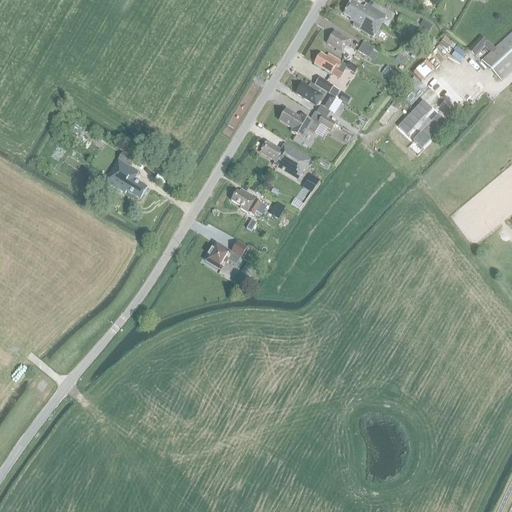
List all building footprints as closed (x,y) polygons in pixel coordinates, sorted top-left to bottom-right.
[(386,17),(365,5),(363,9),(351,2),(343,15),(350,19),(349,20),(354,23),(353,26),(373,38),(386,17)] [(425,6),(419,3),(417,8),(429,14),(432,8),(425,5),(425,6)] [(428,34),(432,27),(423,22),(419,29),(428,34)] [(327,45),(342,54),(350,41),(334,32),(327,45)] [(511,32),(482,61),(501,81),(511,70),(511,32)] [(373,50),(363,44),(357,52),(368,59),(373,50)] [(347,66),(342,64),(342,63),(328,55),(326,58),(320,54),(314,65),(331,75),(334,70),(337,72),(342,75),(345,69),(354,74),(358,68),(349,63),(347,66)] [(395,61),(404,66),(408,60),(399,55),(395,61)] [(385,77),(391,81),(397,74),(391,70),(385,77)] [(325,92),(334,98),(338,91),(332,88),(333,87),(319,78),(314,86),(325,92)] [(327,95),(325,98),(322,97),(325,92),(314,86),(310,83),(308,88),(302,84),(295,95),(316,108),(318,105),(327,110),(331,102),(334,99),(327,95)] [(343,94),(339,101),(346,105),(350,98),(343,94)] [(395,110),(402,100),(397,97),(390,106),(395,110)] [(406,136),(432,110),(423,102),(398,127),(406,136)] [(314,113),(310,121),(301,116),(299,119),(286,110),(279,122),(292,130),(291,133),(302,140),(308,131),(314,134),(320,125),(331,131),(335,125),(321,117),(321,118),(314,113)] [(385,113),(381,121),(386,124),(390,116),(385,113)] [(272,114),(266,123),(269,126),(273,119),(277,121),(278,119),(272,114)] [(446,124),(437,116),(412,142),(421,151),(446,124)] [(59,123),(54,130),(60,134),(65,127),(59,123)] [(57,140),(52,137),(39,156),(62,171),(62,164),(63,162),(63,156),(53,157),(46,153),(48,149),(45,147),(53,147),(52,141),(57,140)] [(267,143),(260,154),(274,162),(273,165),(298,181),(311,160),(284,144),(280,151),(267,143)] [(122,154),(104,182),(125,195),(126,192),(140,201),(147,189),(133,181),(138,174),(130,168),(134,162),(122,154)] [(319,181),(310,176),(304,186),(313,191),(319,181)] [(267,207),(261,204),(255,200),(241,191),(239,193),(237,192),(231,201),(241,208),(240,210),(247,214),(247,213),(253,217),(256,212),(262,215),(267,207)] [(251,221),(246,230),(251,233),(256,224),(251,221)] [(237,243),(230,254),(215,245),(205,262),(221,271),(227,261),(236,266),(247,249),(237,243)] [(236,281),(245,287),(256,271),(247,265),(236,281)]
